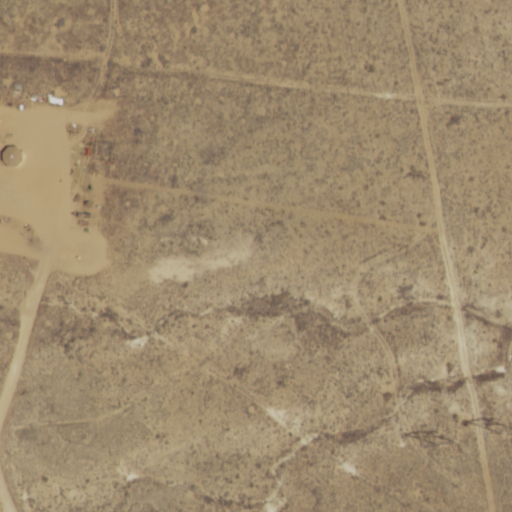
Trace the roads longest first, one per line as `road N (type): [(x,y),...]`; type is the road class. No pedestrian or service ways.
road 1 (residential): [(381,511),(280,466),(110,317),(31,291)]
road 2 (residential): [(31,291),(73,78)]
